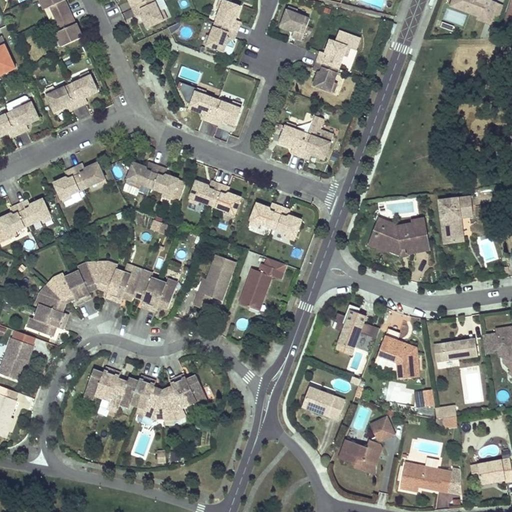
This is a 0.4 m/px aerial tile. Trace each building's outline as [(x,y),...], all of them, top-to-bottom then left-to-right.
[(49,6),(55,18),(71,11),(67,3),(64,4),(62,0),(40,0),(44,8),(49,6)] [(130,0),(130,2),(133,8),(151,0),(130,0)] [(154,0),(151,0),(133,8),(136,14),(140,17),(142,16),(145,14),(147,20),(146,23),(148,27),(164,20),(160,11),(154,0)] [(490,0),(453,0),(452,6),(480,16),(479,19),(496,26),(503,7),(490,2),(490,0)] [(220,11),(216,23),(238,31),(240,25),(238,20),(236,20),(234,19),(236,13),(239,12),(241,7),(224,1),(220,11)] [(295,38),(301,40),(309,18),(297,14),(287,10),(281,27),(286,28),(289,27),(294,29),(293,31),(292,34),(295,38)] [(74,19),(71,11),(55,18),(61,30),(55,33),(61,45),(83,36),(77,22),(76,23),(73,24),(72,21),(74,19)] [(238,31),(216,23),(211,35),(208,45),(224,51),(226,47),(224,43),(226,38),(229,39),(231,40),(235,37),(238,31)] [(347,58),(350,49),(356,51),(360,40),(340,32),(336,43),(331,41),(329,45),(331,49),(329,54),(326,53),(324,52),(320,55),(317,61),(339,69),(344,56),(347,58)] [(0,36),(0,74),(16,68),(1,36),(0,36)] [(335,81),(339,69),(317,61),(315,67),(316,72),(319,73),(321,73),(319,79),(316,80),(314,85),(334,92),(338,82),(335,81)] [(69,86),(79,107),(85,104),(87,100),(86,97),(85,95),(90,93),(94,94),(98,92),(91,76),(81,80),(69,86)] [(57,91),(48,95),(56,112),(60,109),(61,106),(66,104),(67,106),(68,109),(73,110),(79,107),(69,86),(57,91)] [(202,116),(204,120),(210,123),(218,100),(205,95),(196,92),(190,109),(197,112),(200,110),(204,111),(203,114),(202,116)] [(21,104),(28,101),(27,98),(25,97),(7,105),(11,113),(22,107),(21,104)] [(11,113),(20,134),(26,131),(28,127),(27,124),(26,122),(31,120),(35,121),(39,119),(30,100),(28,101),(21,104),(22,107),(11,113)] [(241,109),(231,105),(218,100),(210,123),(217,125),(221,123),(222,121),(223,119),(228,121),(228,124),(234,126),(241,109)] [(0,117),(0,136),(1,137),(2,133),(7,131),(8,133),(9,136),(14,137),(20,134),(11,113),(0,117)] [(320,159),(325,160),(333,136),(319,131),(323,120),(316,117),(309,135),(300,157),(306,160),(311,158),(312,155),(313,153),(319,155),(320,159)] [(293,152),(295,155),(300,157),(309,135),(296,131),(286,127),(280,144),(287,146),(290,145),(295,146),(293,149),(293,152)] [(150,189),(158,167),(152,165),(147,166),(146,169),(145,171),(140,169),(139,166),(134,164),(128,181),(138,184),(150,189)] [(84,169),(81,168),(74,171),(84,192),(97,186),(105,182),(98,166),(92,169),(91,172),(87,174),(85,171),(84,169)] [(158,167),(150,189),(162,194),(172,197),(171,200),(179,204),(187,184),(178,180),(174,179),(170,180),(165,178),(166,176),(167,174),(164,169),(158,167)] [(63,202),(71,198),(84,192),(74,171),(68,174),(66,177),(68,180),(69,183),(64,185),(60,183),(55,186),(63,202)] [(202,183),(197,182),(191,198),(200,202),(213,206),(221,185),(215,182),(210,184),(209,186),(208,189),(203,187),(202,183)] [(221,185),(213,206),(225,211),(235,215),(241,198),(236,196),(233,198),(228,196),(229,193),(230,191),(227,187),(221,185)] [(471,199),(440,203),(444,246),(465,244),(462,219),(457,220),(457,215),(473,213),(471,199)] [(29,205),(24,204),(19,206),(28,227),(41,222),(50,217),(42,201),(36,204),(35,207),(31,209),(29,207),(29,205)] [(263,205),(258,204),(255,212),(252,220),(262,224),(274,229),(282,207),(276,204),(271,206),(270,208),(269,211),(264,209),(264,208),(263,205)] [(0,220),(7,237),(16,233),(28,227),(19,206),(12,209),(11,212),(12,215),(13,217),(8,220),(4,219),(0,220)] [(289,209),(282,207),(274,229),(285,233),(297,237),(304,220),(298,218),(294,220),(289,218),(290,215),(291,213),(289,209)] [(162,222),(156,220),(152,228),(159,230),(166,233),(169,225),(162,222)] [(428,243),(424,221),(414,223),(414,227),(399,229),(399,228),(389,224),(386,231),(376,233),(378,245),(390,243),(393,244),(390,253),(401,257),(403,251),(409,250),(410,256),(428,252),(427,243),(428,243)] [(389,224),(380,221),(376,233),(386,231),(389,224)] [(297,237),(285,233),(284,237),(296,241),(297,237)] [(393,244),(390,243),(378,245),(376,233),(371,246),(390,253),(393,244)] [(410,256),(409,250),(403,251),(401,257),(401,261),(411,259),(410,256)] [(220,302),(234,264),(216,257),(207,281),(202,294),(199,293),(193,307),(206,312),(211,299),(220,302)] [(285,275),(262,266),(260,274),(252,271),(239,305),(250,309),(252,303),(262,306),(272,279),(282,282),(285,275)] [(73,275),(81,291),(87,288),(90,293),(99,289),(98,267),(90,267),(81,271),(73,275)] [(98,267),(99,289),(109,292),(111,287),(118,289),(124,273),(116,270),(107,267),(98,267)] [(124,273),(118,289),(125,292),(123,297),(124,298),(133,301),(135,296),(138,288),(141,279),(132,276),(124,273)] [(138,288),(135,296),(145,300),(147,294),(154,297),(160,280),(153,278),(151,277),(143,274),(142,276),(141,279),(138,288)] [(55,279),(48,286),(51,289),(57,282),(65,279),(63,275),(55,279)] [(57,282),(51,289),(67,303),(76,299),(74,294),(81,291),(73,275),(65,279),(57,282)] [(168,283),(160,280),(154,297),(161,300),(159,305),(169,308),(177,287),(168,283)] [(199,293),(202,294),(207,281),(203,280),(199,293)] [(41,293),(38,302),(42,303),(45,295),(51,289),(48,286),(41,293)] [(118,289),(111,287),(109,292),(107,298),(114,301),(118,289)] [(81,291),(85,301),(92,298),(90,293),(87,288),(81,291)] [(42,303),(39,312),(55,318),(58,311),(63,313),(67,303),(51,289),(45,295),(42,303)] [(118,289),(114,301),(118,302),(121,303),(122,299),(123,297),(125,292),(118,289)] [(81,291),(74,294),(76,299),(79,305),(85,301),(81,291)] [(147,294),(145,300),(142,306),(149,308),(154,297),(147,294)] [(157,311),(159,305),(161,300),(154,297),(149,308),(157,311)] [(262,306),(252,303),(250,309),(259,313),(262,306)] [(358,315),(360,310),(349,306),(345,318),(342,326),(345,327),(350,312),(358,315)] [(58,311),(55,318),(61,320),(66,322),(69,315),(63,313),(58,311)] [(53,325),(55,318),(39,312),(36,320),(32,329),(54,337),(58,327),(53,325)] [(369,339),(373,328),(367,326),(366,327),(364,326),(366,318),(358,315),(350,312),(345,327),(342,326),(345,318),(337,315),(334,324),(337,325),(334,331),(342,334),(338,346),(354,352),(360,335),(369,339)] [(64,329),(66,322),(61,320),(55,318),(53,325),(58,327),(64,329)] [(511,328),(497,331),(498,338),(496,338),(499,360),(503,360),(504,364),(511,371),(508,375),(511,378),(511,328)] [(377,341),(380,331),(376,329),(372,339),(377,341)] [(386,336),(378,357),(397,364),(397,380),(420,378),(417,348),(402,342),(400,346),(397,344),(399,341),(398,341),(386,336)] [(11,343),(0,371),(0,373),(19,381),(25,365),(24,365),(25,360),(28,361),(34,346),(25,343),(12,338),(11,343)] [(475,341),(442,345),(444,362),(478,358),(475,341)] [(444,362),(442,345),(435,346),(437,364),(444,362)] [(354,352),(338,346),(336,352),(352,358),(354,352)] [(107,369),(105,375),(103,380),(109,383),(113,372),(107,369)] [(128,384),(120,380),(118,386),(109,383),(103,380),(105,375),(94,371),(87,393),(94,396),(112,403),(120,406),(121,402),(130,405),(146,411),(152,413),(174,413),(180,410),(197,403),(206,399),(196,377),(186,381),(189,387),(183,389),(176,392),(174,387),(164,392),(155,389),(153,394),(145,391),(137,388),(139,383),(130,379),(128,384)] [(122,375),(113,372),(109,383),(118,386),(120,380),(122,375)] [(189,387),(186,381),(184,376),(178,379),(183,389),(189,387)] [(137,388),(145,391),(149,380),(141,377),(139,383),(137,388)] [(174,387),(176,392),(183,389),(178,379),(171,381),(174,387)] [(361,381),(354,379),(352,384),(359,387),(361,381)] [(157,383),(149,380),(145,391),(153,394),(155,389),(157,383)] [(345,402),(309,389),(302,408),(311,411),(312,409),(316,411),(315,413),(338,421),(345,402)] [(434,405),(433,390),(425,390),(425,405),(434,405)] [(499,392),(501,400),(509,399),(507,390),(499,392)] [(0,437),(6,440),(9,432),(5,431),(9,420),(10,419),(16,402),(0,396),(0,437)] [(423,415),(433,417),(434,408),(425,406),(423,415)] [(445,430),(457,429),(456,417),(444,419),(445,430)] [(395,438),(387,420),(380,423),(389,441),(395,438)] [(347,443),(340,461),(356,467),(357,464),(362,466),(362,468),(369,471),(377,467),(382,452),(382,446),(383,444),(389,441),(380,423),(371,427),(377,439),(371,442),(368,451),(347,443)] [(166,450),(157,450),(158,465),(166,465),(166,450)] [(511,472),(510,460),(478,466),(480,480),(481,487),(506,482),(506,484),(511,483),(511,472)] [(400,492),(419,495),(420,488),(421,486),(427,487),(426,489),(448,494),(452,474),(406,465),(400,492)] [(473,482),(480,480),(478,466),(470,468),(473,482)]
